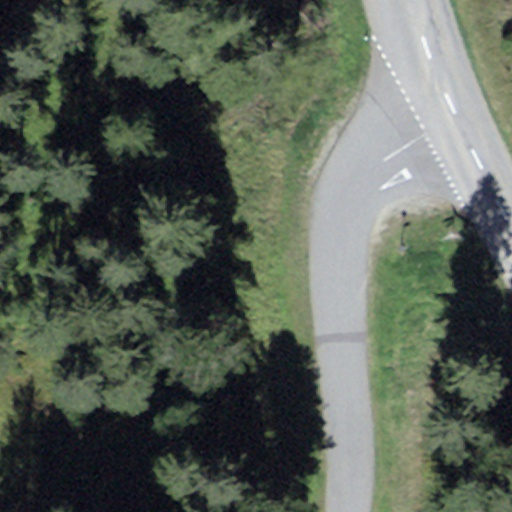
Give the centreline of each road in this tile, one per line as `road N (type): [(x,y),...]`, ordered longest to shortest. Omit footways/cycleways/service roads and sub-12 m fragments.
road 1 (residential): [(458,117),(368,183),(332,252),(345,396),(342,511)]
road 2 (tertiary): [(413,0),(458,117)]
road 3 (tertiary): [(458,117),(511,225)]
